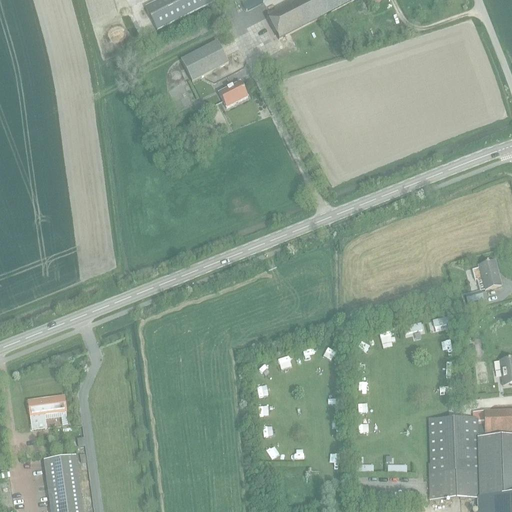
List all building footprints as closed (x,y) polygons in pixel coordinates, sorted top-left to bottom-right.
[(215,1),(214,0),(161,0),(145,8),(157,31),(215,1)] [(246,11),(263,2),(262,0),(244,0),(241,2),(246,11)] [(316,0),(302,0),(267,19),(279,41),(325,17),(316,0)] [(316,0),(325,17),(356,0),(316,0)] [(217,44),(208,48),(181,62),(192,84),(229,66),(217,44)] [(248,98),(240,83),(218,94),(226,109),(248,98)] [(198,114),(209,109),(204,99),(194,105),(198,114)] [(479,266),(479,268),(472,270),(475,281),(482,279),(485,291),(502,286),(495,261),(479,266)] [(467,305),(483,300),(481,292),(464,296),(467,305)] [(504,387),(511,385),(511,359),(500,362),(504,387)] [(45,430),(43,416),(66,413),(64,398),(28,403),(29,409),(29,412),(29,411),(32,432),(45,430)] [(476,419),(428,421),(431,501),(479,499),(479,511),(511,511),(511,411),(484,413),(475,413),(476,419)] [(83,511),(76,458),(44,462),(50,511),(83,511)]
